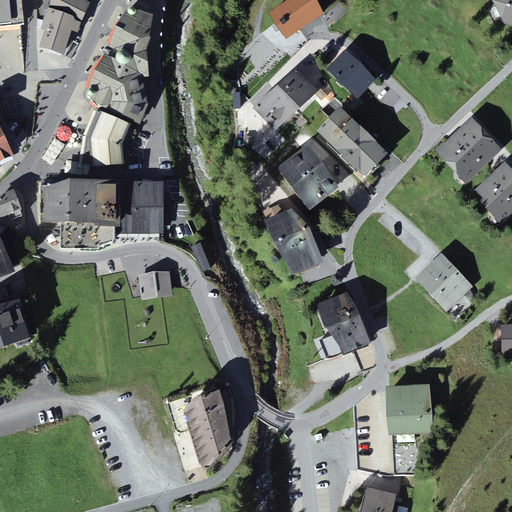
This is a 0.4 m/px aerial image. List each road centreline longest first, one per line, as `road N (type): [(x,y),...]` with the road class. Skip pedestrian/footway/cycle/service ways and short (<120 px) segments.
road 1 (residential): [(244,395),(298,420),(374,379),(379,340),(349,235),(431,138)]
road 2 (residential): [(244,395),(183,256),(146,244),(49,251),(33,228),(25,165)]
road 3 (unknown): [(159,0),(150,38),(148,167),(52,180),(25,165)]
road 4 (residential): [(431,138),(420,112),(339,37),(320,37),(248,108)]
road 5 (residential): [(0,414),(76,396),(99,404),(139,502)]
road 6 (secondary): [(25,165),(110,0)]
road 7 (residential): [(139,502),(222,474),(241,437),(244,395)]
road 8 (track): [(380,365),(436,347),(511,300)]
